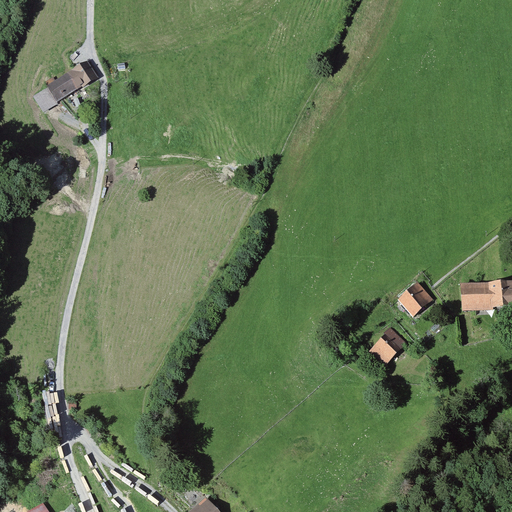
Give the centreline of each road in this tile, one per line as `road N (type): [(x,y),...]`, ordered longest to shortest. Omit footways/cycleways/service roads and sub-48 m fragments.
road 1 (track): [(91,0),(90,35),(105,83),(103,154),(67,314),(60,411)]
road 2 (track): [(60,411),(129,511)]
